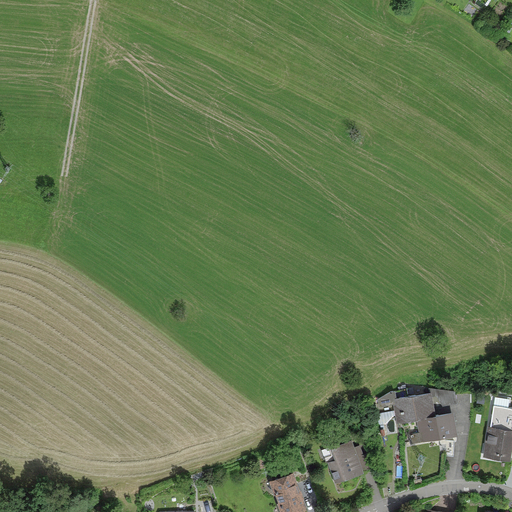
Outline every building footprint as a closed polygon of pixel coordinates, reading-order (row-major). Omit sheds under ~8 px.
[(416,416),(436,412),(431,390),(414,393),(397,396),(396,388),(391,390),(378,398),(380,406),(393,403),(396,422),(417,418),(416,416)] [(511,405),(494,403),(491,424),(511,426),(511,405)] [(458,433),(453,409),(441,411),(436,412),(416,416),(417,418),(419,431),(409,433),(411,442),(458,433)] [(511,426),(491,424),(488,424),(484,455),(511,459),(511,452),(511,426)] [(352,435),(331,442),(336,455),(327,458),(335,480),(365,470),(364,467),(373,464),(365,442),(355,445),(352,435)] [(293,468),(269,478),(281,511),(289,511),(308,505),(301,488),(293,468)] [(206,498),(199,501),(203,511),(210,509),(206,498)] [(154,500),(142,500),(143,509),(155,509),(154,500)]
